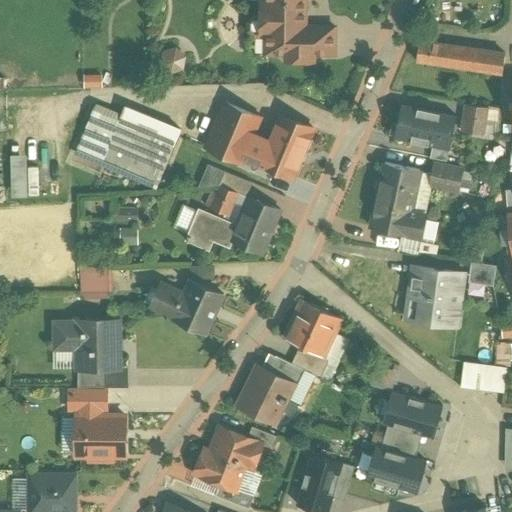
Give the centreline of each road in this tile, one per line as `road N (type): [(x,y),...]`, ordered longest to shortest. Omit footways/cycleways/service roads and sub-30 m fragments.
road 1 (residential): [(410,511),(483,489),(490,468),(484,424),(295,270)]
road 2 (residential): [(295,270),(113,511)]
road 3 (residential): [(414,0),(295,270)]
